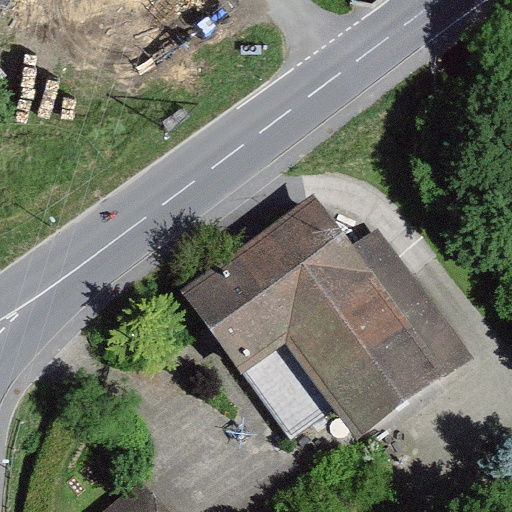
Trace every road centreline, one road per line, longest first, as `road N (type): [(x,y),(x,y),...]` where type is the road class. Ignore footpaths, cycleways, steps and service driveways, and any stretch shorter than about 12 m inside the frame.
road 1 (tertiary): [(434,0),(156,209)]
road 2 (tertiary): [(0,374),(25,335),(156,209)]
road 3 (tertiary): [(156,209),(0,301)]
